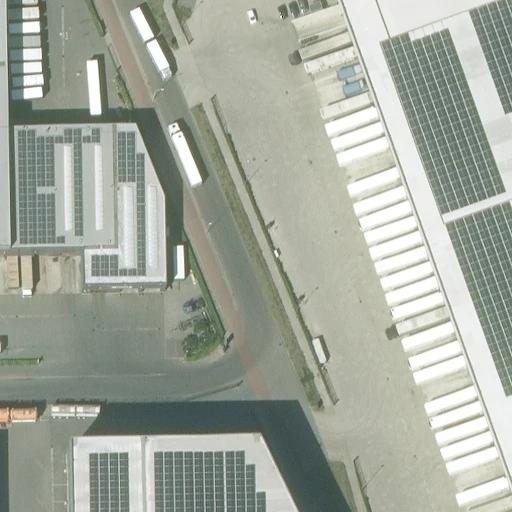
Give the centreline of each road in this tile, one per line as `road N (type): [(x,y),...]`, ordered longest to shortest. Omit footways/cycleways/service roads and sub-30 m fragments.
road 1 (unclassified): [(137,0),(274,370)]
road 2 (unclassified): [(0,389),(232,387),(274,370)]
road 3 (unknown): [(85,323),(75,95)]
road 4 (unknown): [(6,389),(5,511)]
